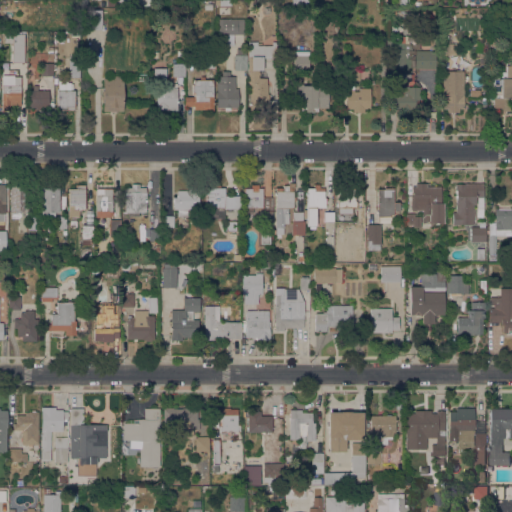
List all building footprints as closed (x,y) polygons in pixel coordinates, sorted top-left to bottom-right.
[(152,0),(152,8),(135,7),(135,2),(139,2),(139,0),(152,0)] [(101,30),(86,30),(86,10),(101,10),(101,30)] [(243,19),(243,34),(227,34),(227,39),(226,39),(226,45),(218,45),(218,19),(243,19)] [(24,34),(24,62),(12,62),(12,43),(5,43),(5,34),(24,34)] [(257,41),(257,45),(272,45),(272,42),(277,42),(276,58),(263,58),(262,70),(259,70),(259,78),(267,78),(267,86),(267,94),(269,94),(269,101),(262,101),(262,112),(250,112),(250,88),(248,88),(248,41),(257,41)] [(411,48),(411,68),(404,67),(404,69),(387,69),(387,42),(410,42),(411,48)] [(456,55),(438,55),(438,44),(456,44),(456,55)] [(236,55),(236,49),(241,49),(241,55),(246,55),(246,70),(234,70),(234,55),(236,55)] [(309,51),(309,69),(294,69),(294,51),(309,51)] [(436,51),(436,68),(415,68),(415,51),(436,51)] [(215,58),(215,69),(204,69),(204,58),(215,58)] [(41,63),(53,63),(53,76),(41,76),(41,63)] [(185,64),(184,77),(172,76),(172,63),(185,64)] [(20,106),(9,106),(9,110),(2,110),(1,75),(3,75),(3,64),(9,64),(9,75),(14,75),(14,77),(20,77),(20,106)] [(511,97),(511,102),(511,111),(501,111),(501,108),(493,108),(493,79),(501,79),(501,78),(505,78),(505,66),(511,66),(511,97)] [(79,67),(79,78),(69,78),(70,67),(79,67)] [(166,68),(166,88),(170,88),(170,86),(174,86),(174,88),(177,88),(177,110),(156,110),(156,88),(153,88),(153,68),(166,68)] [(355,84),(351,84),(351,80),(344,80),(344,70),(362,69),(362,80),(355,80),(355,84)] [(235,89),(238,89),(238,108),(233,108),(233,111),(224,111),(224,107),(216,107),(216,83),(218,83),(218,76),(222,76),(222,71),(230,71),(230,76),(235,76),(235,89)] [(464,109),(459,109),(459,112),(447,112),(447,109),(442,109),(442,71),(464,71),(464,109)] [(123,78),(123,111),(103,111),(103,78),(123,78)] [(213,80),(213,97),(213,110),(194,110),(194,106),(185,106),(185,97),(194,97),(194,94),(192,94),(192,85),(193,85),(193,80),(213,80)] [(75,110),(57,110),(57,90),(58,90),(58,81),(67,81),(67,82),(70,82),(70,90),(75,90),(75,110)] [(291,113),(291,84),(311,84),(311,81),(328,81),(328,107),(318,107),(318,111),(313,111),(313,112),(291,113)] [(486,84),(486,96),(479,97),(478,84),(486,84)] [(420,100),(415,99),(415,112),(400,112),(400,109),(393,109),(393,95),(402,96),(402,87),(420,87),(420,100)] [(354,90),(354,91),(358,91),(358,88),(371,89),(370,109),(363,109),(363,112),(356,112),(356,109),(347,109),(347,91),(350,91),(350,90),(354,90)] [(49,91),(48,108),(28,108),(28,90),(49,91)] [(59,213),(40,212),(40,188),(45,188),(45,183),(55,184),(55,187),(59,187),(59,213)] [(441,187),(440,203),(444,203),(443,224),(430,224),(430,223),(422,223),(422,211),(417,210),(417,211),(410,211),(411,186),(415,186),(415,183),(427,183),(427,186),(441,187)] [(455,213),(455,204),(456,204),(456,198),(455,198),(455,195),(456,195),(456,193),(455,193),(455,190),(455,184),(465,184),(465,183),(483,183),(483,197),(476,197),(476,205),(473,205),(473,209),(474,209),(474,220),(473,220),(473,224),(472,224),(472,226),(468,226),(468,224),(457,224),(457,225),(452,225),(452,213),(455,213)] [(28,184),(28,205),(29,205),(29,209),(28,209),(28,213),(10,213),(10,184),(28,184)] [(146,187),(146,198),(148,198),(148,204),(146,204),(146,213),(125,213),(125,187),(131,187),(131,184),(139,184),(139,187),(146,187)] [(76,189),(76,185),(85,185),(85,209),(79,209),(79,217),(68,217),(68,206),(69,206),(69,189),(76,189)] [(262,188),(262,196),(264,196),(264,197),(272,197),(272,209),(262,209),(262,208),(243,208),(243,188),(251,188),(251,185),(259,185),(259,188),(262,188)] [(293,208),(288,208),(288,213),(288,224),(284,224),(284,228),(275,228),(275,208),(276,208),(275,188),(283,188),(283,185),(288,185),(288,188),(293,188),(293,208)] [(324,198),(327,198),(327,200),(326,200),(326,208),(316,208),(316,226),(314,226),(314,229),(308,229),(308,226),(306,226),(306,218),(304,218),(304,210),(306,210),(306,188),(314,188),(314,185),(320,185),(320,188),(324,188),(324,198)] [(235,196),(235,209),(233,209),(233,211),(224,210),(224,218),(208,218),(208,208),(205,208),(205,187),(225,188),(225,194),(226,194),(225,196),(235,196)] [(345,208),(345,213),(337,213),(337,187),(356,187),(356,208),(345,208)] [(110,217),(96,217),(96,189),(112,188),(112,215),(110,217)] [(384,189),(384,188),(393,188),(393,203),(399,203),(399,211),(393,211),(393,215),(390,215),(390,216),(377,216),(377,189),(384,189)] [(197,191),(197,210),(187,210),(187,216),(177,216),(177,210),(173,210),(173,197),(176,197),(176,195),(177,195),(177,190),(197,191)] [(484,209),(483,218),(476,217),(477,198),(483,198),(484,209)] [(510,208),(510,229),(505,229),(505,235),(495,235),(495,253),(488,253),(488,235),(489,235),(489,223),(496,223),(496,208),(510,208)] [(272,222),(264,222),(264,212),(272,212),(272,222)] [(303,235),(292,235),(292,221),(293,221),(293,212),(303,212),(303,221),(303,235)] [(334,212),(334,222),(324,222),(324,212),(334,212)] [(363,212),(363,220),(355,220),(355,214),(354,214),(354,212),(363,212)] [(415,213),(415,217),(420,217),(420,219),(421,219),(421,224),(420,224),(420,227),(413,228),(413,225),(406,225),(405,214),(415,213)] [(66,216),(66,229),(57,229),(57,216),(66,216)] [(173,216),(173,228),(162,228),(162,216),(173,216)] [(37,217),(37,230),(28,230),(28,217),(37,217)] [(109,220),(120,220),(120,238),(111,238),(109,236),(109,220)] [(227,221),(238,222),(237,231),(226,231),(227,221)] [(470,242),(470,239),(469,239),(469,237),(470,237),(470,235),(469,235),(469,233),(470,233),(470,231),(469,231),(469,228),(470,228),(470,227),(478,227),(478,222),(485,222),(485,227),(485,242),(484,242),(484,243),(480,243),(480,242),(470,242)] [(93,225),(93,238),(82,238),(82,225),(93,225)] [(380,244),(380,250),(376,250),(368,250),(368,241),(367,241),(367,225),(380,225),(380,244)] [(149,229),(159,229),(159,241),(149,241),(149,229)] [(270,230),(269,246),(257,246),(258,236),(260,236),(260,230),(270,230)] [(332,249),(325,249),(325,236),(333,236),(332,249)] [(483,249),(483,259),(475,259),(476,249),(483,249)] [(115,264),(115,270),(117,270),(117,276),(107,276),(107,271),(102,271),(102,264),(115,264)] [(163,268),(163,264),(176,264),(176,288),(162,288),(162,268),(163,268)] [(334,266),(334,269),(341,269),(341,283),(332,283),(332,284),(326,284),(326,283),(313,283),(313,268),(315,268),(315,266),(334,266)] [(400,266),(400,282),(380,282),(380,266),(400,266)] [(297,269),(297,279),(288,279),(288,268),(297,269)] [(409,287),(420,287),(420,274),(427,274),(436,274),(436,269),(444,269),(445,295),(443,295),(443,315),(433,315),(434,323),(422,324),(422,315),(409,315),(409,287)] [(262,273),(262,294),(258,294),(258,304),(244,304),(244,294),(242,294),(242,275),(255,275),(255,273),(262,273)] [(468,276),(468,293),(446,293),(446,282),(449,282),(449,275),(458,276),(468,276)] [(309,290),(299,290),(299,278),(309,278),(309,290)] [(57,287),(57,297),(57,299),(51,299),(51,301),(41,301),(41,299),(40,299),(40,297),(41,297),(41,287),(57,287)] [(511,333),(502,333),(503,325),(500,325),(500,322),(488,322),(488,308),(492,308),(492,304),(489,304),(489,297),(499,297),(499,287),(511,287),(511,333)] [(303,305),(304,305),(304,315),(303,315),(303,328),(284,328),(284,331),(275,331),(275,293),(282,293),(282,295),(284,295),(284,301),(303,301),(303,302),(303,305)] [(134,307),(121,307),(121,294),(134,294),(134,307)] [(20,296),(20,310),(8,310),(8,296),(20,296)] [(183,311),(183,298),(200,298),(199,299),(201,299),(201,303),(199,303),(199,312),(193,312),(193,320),(199,320),(198,338),(182,337),(182,341),(171,340),(171,318),(171,311),(183,311)] [(50,314),(51,314),(51,312),(54,312),(54,314),(57,314),(57,309),(55,309),(55,306),(57,306),(57,302),(74,302),(74,321),(76,321),(76,335),(72,335),(72,337),(68,337),(68,335),(64,335),(64,330),(43,330),(43,324),(50,324),(50,314)] [(467,317),(467,310),(470,310),(470,302),(485,302),(485,319),(482,319),(482,334),(466,334),(457,334),(457,317),(467,317)] [(352,305),(352,314),(349,314),(349,326),(326,326),(326,332),(315,332),(315,313),(325,313),(325,305),(352,305)] [(219,306),(219,322),(229,322),(241,322),(241,339),(229,339),(228,338),(214,338),(214,341),(204,341),(204,306),(219,306)] [(391,308),(391,317),(399,317),(399,330),(391,330),(391,333),(371,332),(371,319),(370,319),(370,308),(391,308)] [(255,339),(254,339),(254,338),(246,338),(245,310),(268,310),(268,322),(270,322),(270,340),(257,340),(255,339)] [(34,311),(34,319),(37,319),(37,328),(36,328),(36,341),(21,341),(21,337),(17,337),(17,328),(13,328),(13,319),(20,319),(20,313),(24,313),(24,311),(34,311)] [(154,340),(151,340),(151,341),(145,341),(145,340),(142,340),(142,339),(127,339),(127,315),(130,315),(130,316),(133,316),(133,318),(144,318),(144,316),(154,316),(154,340)] [(119,316),(119,338),(113,338),(113,342),(101,342),(101,341),(93,341),(93,316),(119,316)] [(199,430),(193,430),(193,434),(172,434),(171,429),(164,429),(163,408),(173,407),(173,409),(196,408),(197,419),(199,419),(199,430)] [(55,408),(55,409),(62,409),(62,411),(67,411),(67,419),(62,419),(62,430),(50,430),(50,461),(41,461),(41,430),(42,430),(42,414),(42,408),(55,408)] [(142,419),(144,419),(144,408),(159,408),(159,467),(139,467),(139,441),(123,440),(123,421),(142,419)] [(230,408),(230,409),(237,409),(237,420),(239,420),(240,431),(237,432),(237,441),(222,442),(222,432),(220,432),(220,426),(221,426),(221,408),(230,408)] [(474,408),(474,430),(475,430),(475,421),(484,421),(484,434),(485,434),(485,465),(472,465),(472,451),(470,451),(470,449),(457,449),(457,441),(448,441),(448,411),(456,411),(456,408),(474,408)] [(511,438),(509,438),(509,428),(504,428),(504,438),(502,438),(502,453),(510,453),(510,466),(489,466),(490,408),(511,408),(511,438)] [(83,409),(83,425),(106,425),(106,458),(96,458),(96,464),(95,464),(95,467),(77,467),(77,458),(70,458),(70,425),(70,409),(83,409)] [(301,409),(301,413),(312,413),(312,421),(313,421),(313,423),(315,423),(315,441),(306,441),(306,448),(299,448),(299,440),(289,440),(289,424),(289,409),(301,409)] [(38,445),(22,445),(22,430),(13,430),(13,423),(15,423),(15,415),(25,415),(25,412),(28,412),(32,412),(32,411),(35,411),(35,412),(38,412),(38,445)] [(272,432),(248,432),(248,411),(260,411),(260,416),(272,416),(272,432)] [(445,455),(431,455),(431,444),(436,444),(435,438),(426,438),(426,449),(406,450),(405,411),(431,411),(431,414),(436,414),(436,411),(444,411),(445,455)] [(363,412),(363,440),(345,440),(345,452),(328,452),(328,412),(363,412)] [(369,432),(370,432),(370,416),(394,415),(394,434),(393,434),(393,435),(378,436),(369,436),(369,432)] [(207,438),(207,451),(195,451),(195,435),(200,435),(200,438),(207,438)] [(67,437),(67,462),(54,462),(54,448),(54,438),(67,437)] [(219,452),(223,451),(223,456),(219,456),(219,464),(213,464),(212,440),(219,439),(219,452)] [(365,442),(365,478),(355,478),(355,485),(324,485),(324,473),(351,473),(351,462),(350,462),(350,458),(351,458),(351,442),(365,442)] [(21,448),(21,453),(27,453),(27,462),(9,462),(9,448),(21,448)] [(367,448),(380,448),(380,464),(366,464),(367,448)] [(323,453),(323,473),(312,474),(312,453),(323,453)] [(282,464),(283,484),(268,484),(268,477),(263,477),(263,464),(282,464)] [(260,484),(243,485),(243,466),(260,465),(260,484)] [(485,483),(474,483),(474,473),(485,472),(485,483)] [(304,485),(304,498),(285,498),(285,485),(304,485)] [(487,487),(487,500),(474,500),(474,486),(487,487)] [(135,487),(135,499),(121,499),(121,487),(135,487)] [(283,497),(266,498),(265,487),(283,487),(283,497)] [(439,493),(439,489),(443,489),(443,492),(446,492),(446,505),(434,505),(434,493),(439,493)] [(502,499),(502,490),(489,490),(488,499),(502,499)] [(55,494),(55,491),(60,491),(60,511),(43,511),(43,494),(55,494)] [(405,505),(410,506),(410,511),(376,511),(377,493),(404,494),(404,499),(405,499),(405,505)] [(245,496),(245,511),(229,511),(229,496),(245,496)] [(308,511),(309,507),(313,507),(313,497),(321,497),(321,511),(308,511)] [(345,497),(345,504),(351,504),(351,502),(363,502),(363,511),(325,511),(325,497),(345,497)] [(200,500),(200,507),(193,507),(193,508),(187,508),(187,503),(191,503),(191,501),(200,500)]
